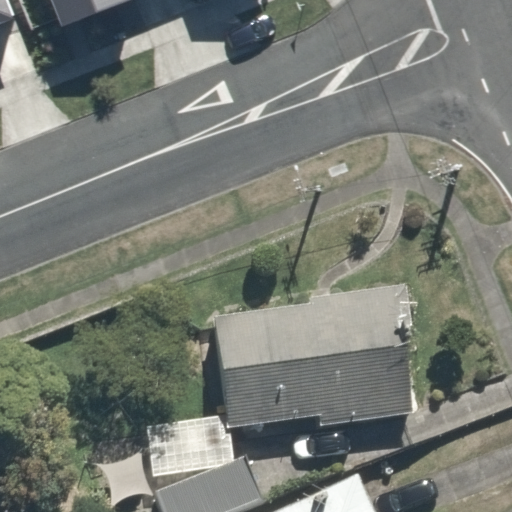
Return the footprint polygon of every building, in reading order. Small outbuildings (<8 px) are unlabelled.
[(4,0),(0,0),(0,24),(12,20),(4,0)] [(50,0),(62,27),(131,0),(50,0)] [(415,300),(215,319),(225,431),(426,412),(415,300)] [(148,503),(151,511),(246,511),(268,504),(253,464),(148,503)] [(377,511),(368,490),(316,511),(377,511)]
